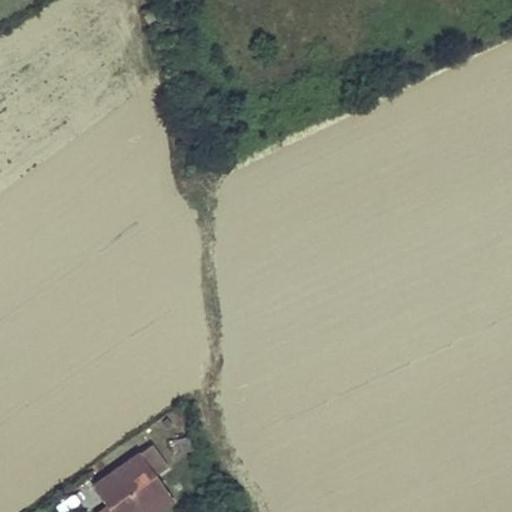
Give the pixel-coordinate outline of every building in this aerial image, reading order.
[(146,15),(156,34),(168,28),(158,9),(146,15)] [(175,423),(170,416),(164,420),(169,427),(175,423)] [(188,437),(177,440),(180,452),(191,449),(188,437)] [(153,444),(95,486),(109,504),(114,511),(157,511),(175,500),(156,475),(169,466),(153,444)] [(236,511),(231,497),(211,504),(214,511),(236,511)]
